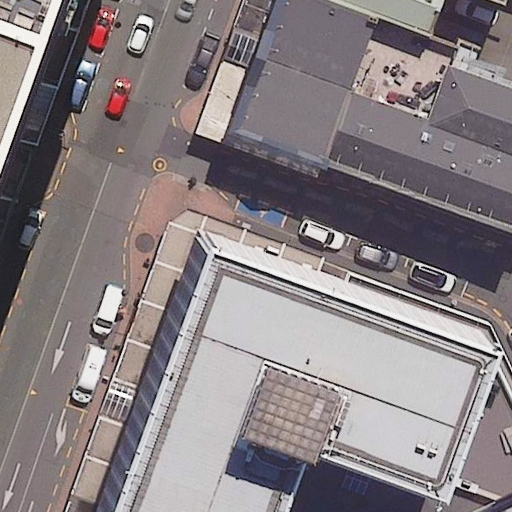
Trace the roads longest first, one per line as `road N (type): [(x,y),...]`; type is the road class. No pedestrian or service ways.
road 1 (unclassified): [(135,127),(511,263)]
road 2 (secondary): [(0,486),(135,127)]
road 3 (secondary): [(135,127),(177,0)]
